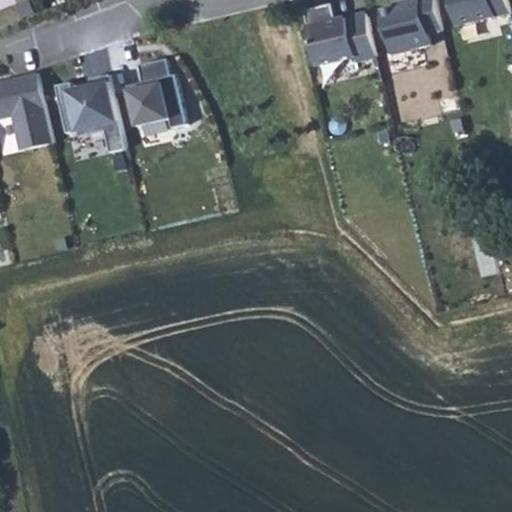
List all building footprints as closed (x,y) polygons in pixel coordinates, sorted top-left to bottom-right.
[(401,5),(387,8),(397,53),(436,44),(433,32),(448,29),(441,0),(402,0),(400,1),(401,5)] [(511,12),(511,0),(456,0),(462,24),(511,12)] [(338,2),(310,8),(322,63),(362,54),(363,59),(382,55),(372,12),(342,19),(338,2)] [(173,57),(144,64),(148,81),(141,82),(141,86),(134,88),(142,125),(175,117),(177,126),(192,123),(182,73),(177,74),(173,57)] [(43,71),(0,80),(0,117),(18,114),(25,148),(58,141),(43,71)] [(76,80),(61,83),(72,131),(83,129),(84,135),(110,130),(115,150),(132,147),(115,73),(96,77),(97,84),(78,88),(76,80)] [(461,109),(447,112),(450,124),(464,121),(461,109)]
